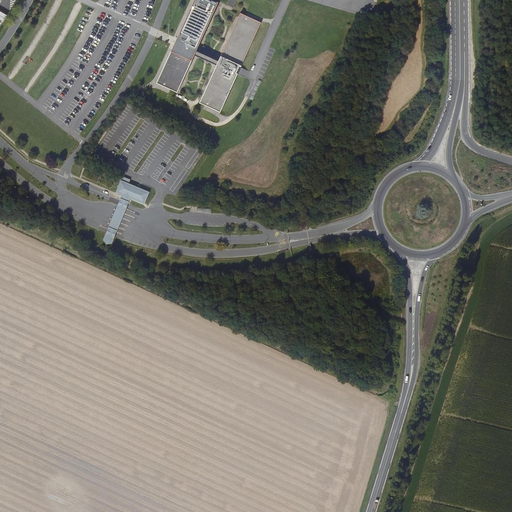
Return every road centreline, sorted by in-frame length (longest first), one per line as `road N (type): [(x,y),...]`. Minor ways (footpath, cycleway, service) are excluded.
road 1 (unclassified): [(511,162),(464,136),(468,82),(459,19)]
road 2 (secondary): [(397,248),(409,285),(409,384)]
road 3 (secondary): [(409,384),(420,285),(438,252)]
road 4 (secondary): [(370,511),(409,384)]
